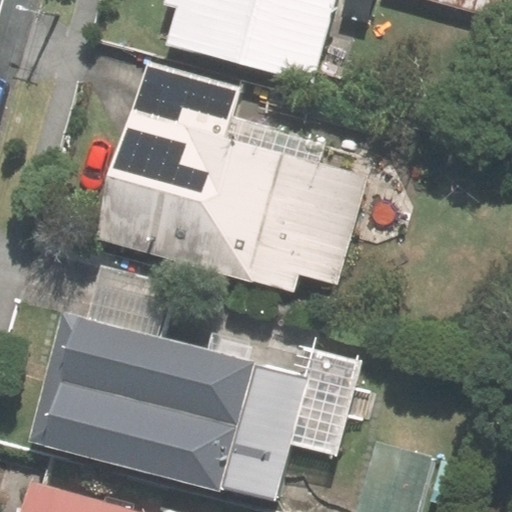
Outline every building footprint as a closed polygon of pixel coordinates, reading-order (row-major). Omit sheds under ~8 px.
[(319,74),(339,0),(189,0),(194,1),(184,36),(319,74)] [(453,0),(503,14),(506,0),(453,0)] [(110,232),(298,284),(308,249),(300,246),(306,222),(354,236),(370,174),(227,135),(244,79),(160,55),(110,232)] [(340,258),(330,292),(380,308),(390,274),(340,258)] [(167,331),(181,275),(112,259),(98,313),(167,331)] [(286,493),(316,375),(75,315),(45,433),(286,493)] [(388,431),(368,511),(425,511),(441,444),(388,431)] [(159,511),(43,481),(33,511),(159,511)]
